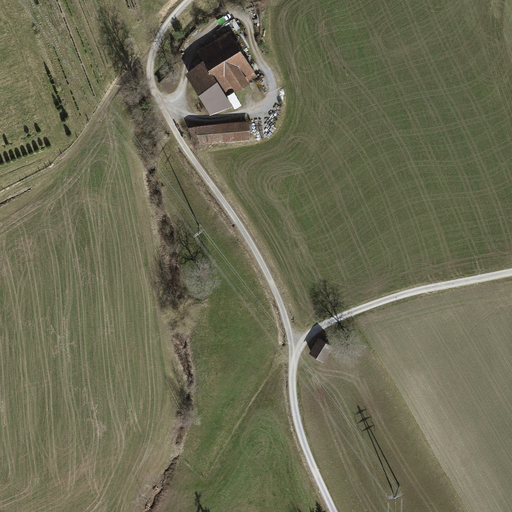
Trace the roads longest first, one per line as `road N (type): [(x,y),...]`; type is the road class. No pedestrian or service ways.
road 1 (track): [(334,511),(299,425),(290,334),(273,286),(151,79),(163,28),(189,0)]
road 2 (track): [(292,346),(382,301),(511,272)]
